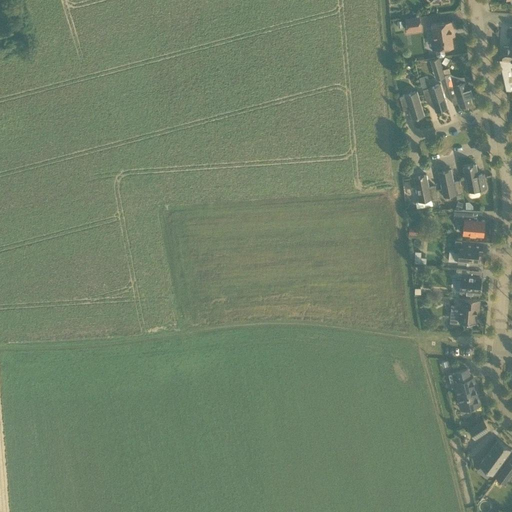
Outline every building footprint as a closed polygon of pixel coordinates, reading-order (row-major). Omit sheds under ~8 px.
[(408,32),(421,30),(419,17),(406,19),(408,32)] [(439,56),(444,56),(445,53),(445,48),(453,47),(450,30),(453,29),(452,21),(432,24),(436,49),(437,55),(439,56)] [(511,46),(511,47),(503,46),(502,60),(499,59),(506,90),(510,90),(511,90),(511,46)] [(430,61),(434,74),(443,71),(439,58),(430,61)] [(456,95),(460,108),(473,104),(466,81),(454,85),(450,73),(445,75),(445,77),(448,87),(452,99),(451,97),(456,95)] [(420,76),(422,87),(429,86),(428,75),(420,76)] [(435,112),(448,108),(441,84),(423,89),(427,103),(427,101),(432,100),(435,112)] [(425,115),(417,91),(399,97),(404,111),(403,109),(408,107),(412,119),(425,115)] [(479,177),(476,164),(463,167),(468,192),(469,192),(470,196),(472,198),(479,196),(480,194),(479,190),(487,188),(485,176),(479,177)] [(454,182),(451,169),(438,172),(443,197),(456,194),(457,199),(463,198),(460,181),(454,182)] [(429,187),(427,174),(414,177),(419,202),(431,199),(432,201),(438,200),(438,198),(435,186),(429,187)] [(483,236),(484,220),(482,220),(482,210),(454,210),(454,219),(465,219),(463,235),(483,236)] [(449,261),(477,263),(478,254),(482,255),(483,242),(455,239),(454,252),(450,251),(449,261)] [(480,293),(481,277),(469,276),(469,270),(456,269),(456,280),(461,280),(460,292),(480,293)] [(479,308),(480,300),(455,298),(454,305),(452,304),(450,323),(460,324),(460,321),(476,323),(477,307),(479,308)] [(470,378),(468,368),(455,372),(449,374),(452,388),(455,387),(461,410),(467,408),(467,411),(476,409),(475,406),(480,405),(477,393),(476,394),(475,388),(476,387),(473,377),(470,378)] [(474,439),(490,429),(483,419),(468,429),(474,439)] [(492,474),(511,449),(498,439),(479,465),(492,474)] [(504,483),(511,472),(511,464),(508,462),(497,478),(504,483)]
